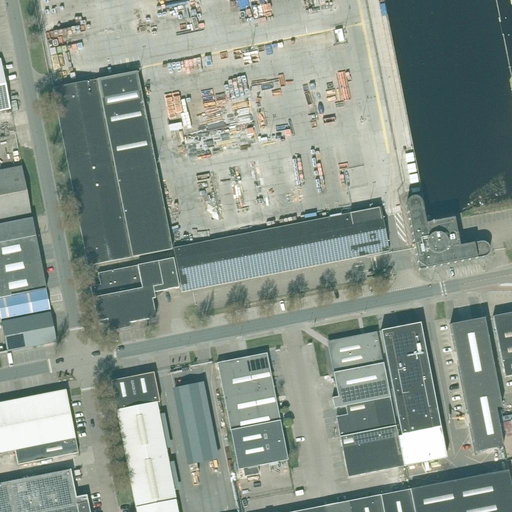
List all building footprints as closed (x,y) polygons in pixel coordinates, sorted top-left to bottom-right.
[(0,111),(10,110),(5,82),(0,60),(0,111)] [(100,101),(141,93),(137,72),(52,89),(87,267),(172,251),(154,161),(114,169),(100,101)] [(185,79),(173,80),(175,94),(187,92),(185,79)] [(272,96),(261,98),(266,126),(277,125),(272,96)] [(0,225),(0,222),(31,217),(21,167),(0,171),(0,298),(46,290),(35,236),(32,219),(0,225)] [(418,198),(416,197),(414,197),(412,197),(410,198),(408,199),(407,201),(406,203),(406,205),(406,207),(417,264),(418,263),(426,269),(483,258),(486,256),(489,253),(489,249),(487,245),(484,243),(480,242),(459,247),(453,218),(425,224),(421,204),(421,202),(420,200),(418,198)] [(389,252),(388,247),(380,208),(173,249),(177,272),(181,293),(389,252)] [(139,322),(155,319),(152,300),(155,299),(155,298),(156,298),(158,297),(159,296),(161,294),(162,293),(163,292),(179,289),(173,259),(98,274),(100,285),(90,287),(97,322),(107,320),(109,332),(119,330),(123,330),(127,330),(130,329),(133,327),(136,325),(139,322)] [(47,297),(46,290),(0,298),(0,313),(1,320),(50,310),(48,303),(47,297)] [(7,352),(50,344),(56,343),(50,313),(1,323),(7,352)] [(511,313),(492,317),(501,361),(511,358),(511,313)] [(461,323),(450,325),(455,352),(457,364),(467,414),(469,426),(475,453),(486,451),(497,448),(503,447),(495,409),(501,408),(484,319),(483,319),(473,321),(461,323)] [(400,437),(440,429),(419,324),(380,332),(400,437)] [(383,364),(382,364),(376,332),(365,335),(361,336),(337,341),(336,341),(332,343),(330,346),(329,350),(330,351),(334,373),(333,374),(337,395),(331,395),(334,409),(390,398),(383,364)] [(261,356),(258,356),(256,356),(216,364),(223,398),(272,388),(273,388),(273,387),(272,388),(267,362),(265,358),(261,356)] [(511,358),(501,361),(504,378),(511,376),(511,358)] [(156,403),(159,403),(153,373),(116,381),(111,387),(116,411),(118,419),(136,509),(176,501),(156,403)] [(230,431),(278,422),(272,388),(223,398),(230,431)] [(70,415),(70,414),(65,391),(64,391),(5,403),(14,451),(17,465),(78,453),(70,415)] [(339,438),(395,427),(390,398),(345,407),(347,415),(345,416),(344,416),(341,418),(338,421),(338,425),(339,429),(340,435),(339,436),(339,438)] [(0,453),(14,451),(5,403),(0,403),(0,453)] [(286,458),(278,422),(230,431),(237,471),(288,461),(287,457),(286,458)] [(506,462),(510,461),(503,424),(499,424),(506,462)] [(403,467),(397,437),(395,427),(339,438),(342,452),(343,452),(346,465),(347,473),(346,473),(347,478),(403,467)] [(397,437),(403,467),(446,459),(440,429),(400,437),(397,437)] [(0,484),(0,511),(89,511),(84,487),(74,489),(70,471),(0,484)] [(511,511),(511,487),(509,473),(410,492),(413,511),(511,511)] [(348,502),(349,511),(383,511),(380,496),(379,496),(379,497),(371,498),(371,497),(369,498),(369,499),(348,503),(348,502)] [(177,511),(175,501),(136,509),(136,511),(177,511)] [(326,506),(325,506),(326,511),(349,511),(348,502),(347,502),(347,503),(336,505),(335,504),(334,505),(326,507),(326,506)]
